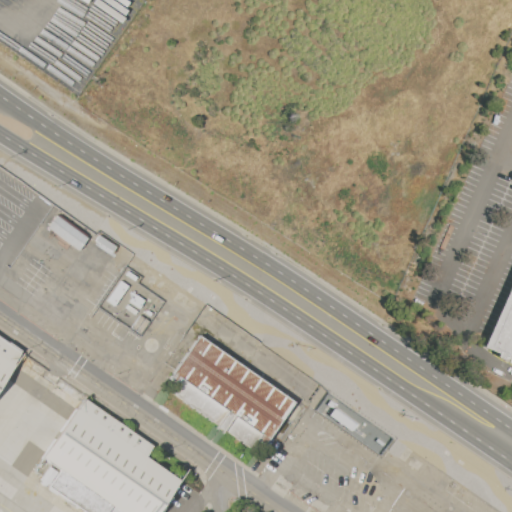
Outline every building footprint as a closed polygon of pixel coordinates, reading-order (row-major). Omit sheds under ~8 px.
[(56,215),(88,237),(78,250),(46,228),(56,215)] [(94,240),(99,234),(116,246),(112,252),(94,240)] [(125,274),(128,271),(136,277),(134,280),(125,274)] [(120,281),(128,286),(114,305),(106,300),(120,281)] [(136,295),(143,300),(138,307),(129,301),(132,297),(133,298),(136,295)] [(511,297),(511,358),(489,348),(511,297)] [(137,311),(135,314),(125,307),(128,304),(137,311)] [(135,331),(130,327),(139,315),(144,318),(135,331)] [(144,318),(148,321),(140,334),(135,331),(144,318)] [(198,335),(294,403),(264,445),(256,439),(250,449),(224,430),(223,432),(215,427),(217,425),(169,392),(176,383),(168,377),(198,335)] [(0,337),(22,353),(0,383),(0,337)] [(179,481),(157,511),(86,511),(48,486),(59,469),(41,457),(75,407),(77,408),(84,398),(152,445),(144,457),(179,481)]
